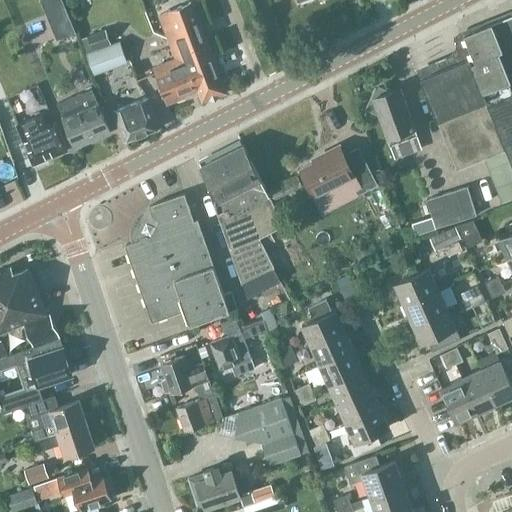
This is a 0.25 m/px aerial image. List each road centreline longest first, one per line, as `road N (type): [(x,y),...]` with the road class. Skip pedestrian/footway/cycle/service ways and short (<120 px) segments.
road 1 (tertiary): [(60,204),(457,0)]
road 2 (residential): [(163,511),(60,204)]
road 3 (unknown): [(186,139),(242,298)]
